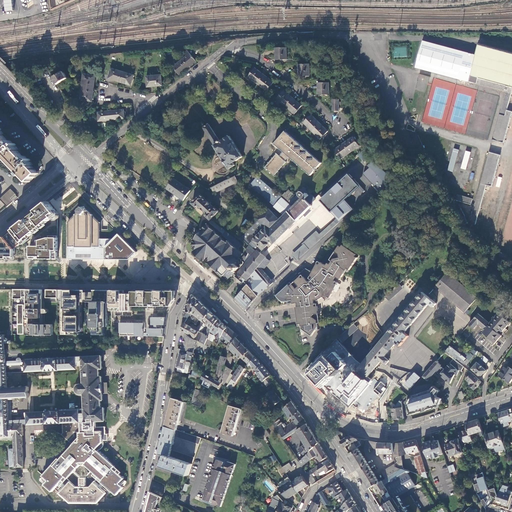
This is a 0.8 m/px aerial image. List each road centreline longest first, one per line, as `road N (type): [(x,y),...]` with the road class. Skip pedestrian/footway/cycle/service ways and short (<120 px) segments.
road 1 (secondary): [(320,407),(356,428),(396,433),(511,401)]
road 2 (primary): [(320,407),(200,273)]
road 3 (primary): [(77,171),(192,282)]
road 4 (residential): [(165,369),(135,511)]
road 5 (residential): [(337,123),(258,56),(228,48)]
road 6 (primary): [(91,159),(0,70)]
road 7 (primary): [(274,365),(347,469)]
road 8 (unclassified): [(347,35),(271,37),(228,48)]
